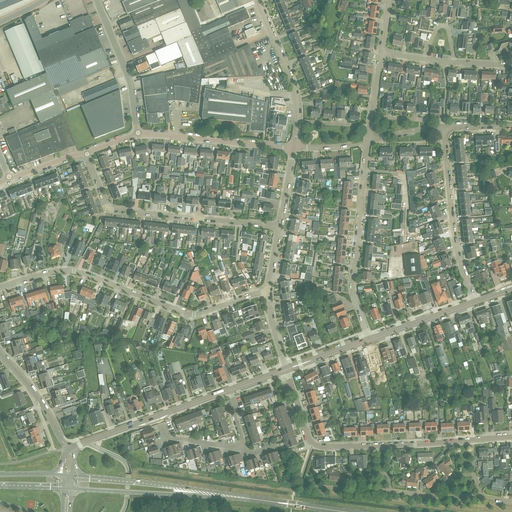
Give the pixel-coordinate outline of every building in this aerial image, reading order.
[(23,0),(0,0),(0,10),(24,0),(23,0)] [(149,5),(162,0),(121,0),(123,2),(128,14),(131,13),(149,5)] [(151,10),(133,17),(135,23),(137,27),(180,9),(176,0),(162,0),(149,5),(151,10)] [(216,0),(222,14),(237,7),(238,5),(236,0),(235,0),(232,2),(231,0),(216,0)] [(290,0),(288,0),(277,5),(279,10),(286,7),(287,7),(289,6),(288,3),(291,1),(290,0)] [(303,0),(304,1),(303,2),(306,8),(307,8),(311,6),(310,3),(313,2),(311,0),(303,0)] [(349,1),(347,0),(344,0),(344,3),(341,2),(339,9),(346,11),(349,1)] [(410,0),(399,0),(398,0),(398,5),(399,5),(398,9),(400,9),(401,10),(402,10),(403,10),(404,9),(405,10),(406,6),(409,7),(410,0)] [(421,19),(425,20),(426,17),(434,18),(436,4),(436,0),(431,0),(432,3),(431,3),(430,7),(430,9),(427,9),(427,11),(422,11),(421,16),(420,15),(420,19),(421,19)] [(149,5),(131,13),(133,17),(151,10),(149,5)] [(447,9),(448,6),(440,5),(439,13),(446,14),(447,9)] [(286,7),(279,10),(281,15),(295,10),(294,8),(290,9),(288,10),(287,7),(286,7)] [(198,51),(232,38),(228,28),(250,19),(246,8),(226,17),(227,18),(205,27),(204,26),(190,32),(198,51)] [(465,18),(466,9),(458,8),(457,17),(465,18)] [(180,9),(137,27),(132,29),(123,33),(133,55),(150,48),(147,40),(161,34),(167,47),(192,36),(180,9)] [(446,14),(446,18),(454,19),(455,10),(447,9),(446,14)] [(295,10),(281,15),(283,21),(291,18),(289,14),(292,13),(292,14),(296,12),(295,10)] [(501,16),(504,17),(511,18),(510,21),(511,21),(511,14),(507,14),(507,12),(502,12),(501,16)] [(76,36),(94,28),(90,17),(85,19),(84,16),(70,22),(76,36)] [(75,36),(71,27),(43,39),(33,17),(25,21),(38,52),(62,42),(75,36)] [(137,27),(135,23),(133,23),(131,18),(119,22),(122,29),(129,26),(129,27),(131,26),(132,29),(137,27)] [(292,20),(291,18),(283,21),(286,26),(299,21),(298,18),(295,20),(295,19),(292,20)] [(320,24),(317,19),(310,22),(312,28),(320,24)] [(425,20),(421,19),(421,22),(419,22),(418,27),(415,27),(414,29),(417,29),(419,30),(428,31),(429,23),(426,23),(426,20),(425,20)] [(6,31),(5,31),(25,79),(43,72),(38,61),(39,61),(24,24),(23,24),(22,21),(5,29),(6,31)] [(299,21),(286,26),(288,32),(295,29),(294,25),(297,24),(300,23),(299,21)] [(468,21),(468,23),(464,22),(462,30),(471,31),(472,23),(472,21),(468,21)] [(47,74),(54,90),(57,98),(60,96),(57,89),(110,67),(109,64),(111,63),(110,60),(108,61),(103,48),(94,28),(76,36),(75,36),(62,42),(38,52),(37,52),(47,74)] [(247,39),(257,35),(254,28),(245,32),(246,36),(244,37),(245,40),(247,39)] [(292,41),(299,38),(297,32),(289,35),(292,41)] [(401,46),(402,38),(397,38),(398,34),(395,33),(394,37),(393,45),(401,46)] [(415,39),(416,35),(408,33),(407,42),(414,43),(415,39)] [(188,68),(192,67),(204,64),(192,37),(177,43),(177,44),(178,44),(183,57),(188,68)] [(237,50),(232,38),(198,51),(204,64),(237,50)] [(299,38),(292,41),(294,46),(301,43),(299,38)] [(467,44),(468,39),(460,38),(459,46),(467,47),(467,44)] [(414,43),(413,48),(421,49),(423,41),(415,39),(414,43)] [(510,49),(511,48),(511,40),(510,41),(499,43),(495,52),(500,55),(504,46),(509,45),(510,49)] [(351,49),(359,50),(360,47),(358,47),(359,46),(354,45),(355,41),(352,41),(351,45),(352,45),(351,49)] [(301,43),(294,46),(296,51),(303,48),(306,47),(310,46),(313,44),(312,42),(305,45),(302,46),(301,43)] [(178,44),(177,44),(146,57),(152,71),(183,57),(178,44)] [(467,47),(466,53),(474,54),(475,45),(467,44),(467,47)] [(237,50),(204,64),(202,79),(209,78),(217,78),(265,76),(262,68),(259,69),(249,45),(237,50)] [(305,54),(303,48),(296,51),(298,57),(305,54)] [(309,63),(318,59),(318,57),(315,58),(311,59),(308,60),(307,57),(300,60),(302,66),(309,63)] [(140,71),(148,68),(144,58),(136,62),(140,71)] [(319,61),(318,59),(309,63),(302,66),(304,71),(311,68),(310,65),(319,61)] [(192,67),(187,102),(199,104),(201,85),(202,79),(204,64),(192,67)] [(396,65),(394,77),(397,78),(398,75),(399,75),(399,72),(402,73),(403,66),(402,66),(403,65),(402,65),(400,65),(399,65),(399,66),(396,65)] [(192,67),(188,68),(164,74),(166,85),(168,102),(176,101),(187,102),(192,67)] [(311,68),(304,71),(306,76),(314,73),(311,68)] [(420,69),(414,68),(413,74),(412,74),(412,75),(413,75),(413,76),(412,76),(412,82),(414,82),(416,75),(419,75),(420,69)] [(358,79),(366,81),(367,73),(360,72),(360,70),(356,70),(355,73),(354,73),(353,80),(357,81),(357,80),(358,81),(358,79)] [(432,70),(431,78),(437,79),(437,82),(439,82),(439,83),(441,84),(440,88),(445,88),(445,86),(444,79),(441,79),(442,76),(439,76),(439,71),(432,70)] [(458,80),(458,85),(461,85),(461,82),(461,80),(461,75),(458,74),(458,75),(456,75),(456,71),(449,71),(449,75),(447,74),(448,82),(453,82),(453,77),(459,77),(458,80)] [(489,79),(489,73),(482,72),(482,79),(481,82),(481,85),(483,85),(485,85),(485,82),(489,82),(489,79)] [(314,73),(306,76),(308,82),(316,79),(314,73)] [(496,73),(489,73),(489,79),(493,79),(493,83),(493,87),(497,86),(497,81),(496,81),(496,80),(496,73)] [(47,74),(7,90),(14,107),(31,100),(40,123),(48,120),(49,119),(63,113),(57,98),(54,90),(47,74)] [(166,85),(164,74),(142,79),(143,88),(166,85)] [(87,103),(120,89),(116,79),(83,93),(87,103)] [(317,82),(316,79),(308,82),(311,87),(318,84),(321,82),(324,81),(324,79),(320,80),(317,82)] [(320,89),(318,84),(311,87),(313,92),(320,89)] [(361,85),(355,84),(354,89),(359,89),(358,94),(366,95),(367,88),(360,87),(361,85)] [(166,85),(143,88),(144,96),(146,96),(147,102),(166,99),(167,102),(168,102),(166,85)] [(505,94),(508,94),(508,97),(511,97),(511,90),(507,90),(508,87),(502,87),(502,90),(505,90),(505,94)] [(251,124),(254,100),(206,89),(202,118),(251,124)] [(406,89),(405,89),(402,89),(402,95),(403,95),(403,98),(399,98),(399,103),(396,103),(395,110),(402,111),(403,101),(406,102),(406,95),(406,89)] [(417,106),(418,97),(418,91),(415,90),(414,100),(411,100),(411,105),(408,104),(407,111),(414,112),(414,108),(417,108),(417,106)] [(120,91),(82,107),(95,139),(125,128),(120,91)] [(469,93),(468,103),(463,103),(462,112),(469,113),(470,103),(472,104),(473,93),(469,93)] [(384,100),(383,109),(390,110),(391,101),(394,101),(394,95),(386,94),(386,98),(384,97),(384,100)] [(418,97),(417,106),(419,106),(419,112),(427,113),(427,107),(423,106),(424,98),(418,97)] [(272,98),(271,107),(276,107),(275,110),(285,113),(286,107),(286,106),(283,99),(272,98)] [(169,112),(168,102),(167,102),(166,99),(147,102),(148,110),(151,110),(152,111),(154,111),(154,113),(157,113),(166,112),(169,112)] [(508,109),(511,109),(511,102),(509,102),(509,103),(508,103),(508,100),(500,99),(500,103),(506,103),(506,105),(508,106),(508,109)] [(254,100),(251,124),(250,130),(264,132),(264,131),(266,113),(267,103),(254,100)] [(440,103),(436,102),(436,101),(432,101),(431,113),(435,114),(439,114),(439,107),(443,108),(444,100),(441,100),(440,103)] [(458,112),(459,105),(459,101),(451,100),(451,105),(450,111),(458,112)] [(322,115),(323,101),(316,101),(316,108),(317,108),(317,111),(312,110),(311,117),(319,118),(320,115),(322,115)] [(332,105),(332,108),(332,112),(324,111),(324,118),(332,119),(332,115),(335,115),(336,106),(335,106),(336,104),(333,103),(333,105),(332,105)] [(493,107),(494,103),(490,103),(490,107),(486,107),(485,114),(493,114),(494,107),(493,107)] [(472,110),(474,110),(473,113),(474,113),(474,115),(476,115),(477,113),(480,114),(481,106),(472,106),(472,110)] [(336,109),(336,114),(338,115),(338,119),(345,120),(345,114),(348,114),(349,107),(345,107),(345,110),(336,109)] [(359,121),(360,114),(356,114),(357,107),(352,107),(352,112),(351,113),(350,120),(359,121)] [(151,110),(148,110),(149,114),(147,114),(148,123),(153,123),(153,124),(161,123),(160,119),(158,119),(157,113),(154,113),(154,111),(152,111),(151,110)] [(271,117),(270,128),(275,128),(275,124),(279,124),(279,125),(286,125),(287,118),(280,117),(280,118),(276,118),(276,116),(277,112),(271,111),(270,117),(271,117)] [(49,119),(48,120),(59,150),(60,150),(61,151),(66,149),(77,145),(63,113),(49,119)] [(48,120),(40,123),(5,138),(18,167),(58,152),(58,151),(59,150),(48,120)] [(498,136),(499,143),(501,143),(501,144),(502,144),(502,146),(507,145),(507,144),(511,144),(511,137),(505,137),(505,136),(498,136)] [(144,161),(141,147),(135,148),(136,155),(139,154),(140,158),(141,158),(141,162),(144,161)] [(392,149),(386,149),(386,160),(386,164),(389,164),(389,160),(395,160),(395,153),(392,153),(392,149)] [(128,164),(125,150),(119,151),(121,158),(124,157),(125,161),(126,165),(128,164)] [(213,151),(207,151),(205,165),(206,165),(208,165),(208,161),(212,159),(211,164),(211,165),(210,170),(213,170),(214,160),(212,158),(213,151)] [(221,175),(222,167),(224,152),(218,152),(217,158),(216,158),(215,163),(220,163),(219,167),(218,174),(221,175)] [(102,164),(118,158),(116,153),(113,154),(114,156),(109,158),(109,157),(107,156),(106,156),(99,158),(102,164)] [(231,160),(231,164),(231,167),(236,168),(235,169),(241,170),(241,164),(243,154),(243,155),(237,154),(236,156),(232,155),(231,160)] [(253,157),(249,157),(249,155),(243,154),(241,164),(242,164),(245,164),(244,167),(245,169),(252,169),(253,162),(253,157)] [(261,156),(257,156),(256,162),(260,163),(260,162),(262,162),(278,164),(279,158),(269,157),(269,159),(260,159),(261,156)] [(118,158),(102,164),(104,170),(111,167),(110,164),(113,163),(113,162),(119,160),(118,158)] [(70,176),(83,171),(81,165),(74,168),(75,171),(69,174),(70,176)] [(165,167),(164,174),(167,175),(171,175),(172,175),(172,173),(168,172),(168,167),(165,167)] [(263,179),(278,182),(279,176),(271,174),(271,175),(270,175),(269,175),(263,174),(264,171),(256,170),(255,170),(255,173),(256,173),(256,174),(263,175),(262,179),(263,179)] [(494,170),(488,172),(488,174),(489,178),(490,179),(497,178),(494,170)] [(85,176),(83,171),(70,176),(70,178),(77,175),(78,179),(85,176)] [(429,181),(437,178),(435,172),(427,175),(429,181)] [(57,174),(51,176),(54,184),(59,182),(57,174)] [(113,177),(107,179),(109,185),(115,182),(114,179),(122,177),(121,174),(117,175),(113,177)] [(374,175),(373,182),(380,183),(382,183),(382,184),(382,183),(387,184),(387,181),(382,181),(383,180),(380,179),(380,176),(374,175)] [(54,184),(51,176),(46,178),(48,186),(54,184)] [(85,176),(78,179),(79,182),(73,185),(74,187),(78,185),(80,185),(87,182),(85,176)] [(182,176),(179,176),(179,180),(183,180),(182,184),(186,184),(187,177),(182,176)] [(46,178),(40,180),(43,188),(48,186),(46,178)] [(437,178),(429,181),(420,184),(421,186),(423,185),(427,184),(427,185),(430,184),(431,186),(439,184),(437,178)] [(278,182),(263,179),(263,183),(266,184),(265,186),(269,186),(277,188),(278,182)] [(43,188),(40,180),(35,182),(38,190),(43,188)] [(89,188),(87,182),(80,185),(82,190),(89,188)] [(31,184),(25,186),(32,203),(32,204),(34,203),(33,199),(31,195),(30,193),(33,191),(31,184)] [(25,186),(20,188),(23,195),(26,194),(27,197),(28,201),(30,204),(32,203),(25,186)] [(126,189),(127,189),(126,187),(122,188),(118,189),(117,186),(110,188),(113,194),(126,189)] [(23,195),(20,188),(14,190),(20,204),(22,203),(20,196),(23,195)] [(258,192),(262,192),(261,198),(275,200),(275,197),(276,197),(277,195),(276,194),(267,192),(267,189),(262,188),(259,188),(258,192)] [(126,189),(113,194),(115,200),(121,198),(120,195),(124,193),(123,193),(127,191),(126,189)] [(210,189),(210,196),(209,200),(209,206),(215,207),(215,200),(212,200),(213,194),(218,195),(218,189),(210,189)] [(430,197),(438,195),(436,189),(428,191),(429,194),(427,195),(427,196),(423,197),(424,200),(428,198),(428,199),(429,198),(429,197),(430,197)] [(20,204),(14,190),(9,192),(12,199),(15,198),(18,204),(20,204)] [(79,202),(92,197),(90,191),(84,194),(85,197),(79,200),(79,202)] [(440,200),(438,195),(430,197),(429,197),(429,198),(428,199),(428,198),(424,200),(425,201),(427,201),(427,202),(431,200),(432,203),(440,200)] [(92,197),(79,202),(80,204),(87,202),(88,205),(94,203),(92,197)] [(243,210),(244,203),(241,203),(241,199),(240,199),(240,198),(234,197),(233,205),(237,206),(237,209),(243,210)] [(259,201),(252,199),(250,209),(257,210),(259,201)] [(378,202),(371,201),(370,208),(380,210),(384,210),(384,206),(377,205),(378,202)] [(94,203),(88,205),(89,208),(83,211),(84,213),(90,211),(97,208),(94,203)] [(274,211),(273,210),(274,206),(264,204),(263,205),(260,204),(260,208),(264,209),(263,211),(269,213),(273,214),(274,211)] [(432,214),(440,211),(438,205),(430,208),(431,211),(428,212),(429,213),(425,214),(425,216),(430,215),(431,215),(431,214),(432,214)] [(99,214),(97,208),(90,211),(84,213),(84,215),(91,213),(92,216),(99,214)] [(380,210),(370,208),(370,216),(380,217),(381,217),(381,218),(392,220),(393,217),(380,216),(380,210)] [(430,215),(425,216),(426,219),(433,216),(434,220),(442,217),(440,211),(432,214),(431,214),(431,215),(430,215)] [(316,213),(315,217),(312,216),(312,217),(307,216),(307,219),(318,221),(319,217),(320,214),(316,213)] [(290,225),(305,228),(306,225),(302,225),(303,224),(300,223),(300,221),(291,219),(290,225)] [(369,220),(368,227),(375,228),(378,228),(378,229),(388,230),(389,226),(378,225),(378,221),(369,220)] [(434,231),(442,228),(440,222),(432,225),(433,228),(426,231),(427,232),(427,233),(431,232),(433,231),(432,231),(433,231),(434,231)] [(151,231),(151,224),(145,223),(145,230),(147,230),(147,233),(148,233),(148,237),(146,240),(142,240),(142,245),(149,246),(149,243),(150,233),(151,231)] [(97,238),(99,235),(103,226),(100,224),(95,234),(96,234),(95,236),(97,238)] [(444,234),(442,228),(434,231),(433,231),(432,231),(433,231),(431,232),(427,233),(428,236),(434,233),(436,237),(444,234)] [(215,230),(208,230),(207,244),(209,245),(210,241),(211,237),(214,238),(215,230)] [(319,230),(317,230),(316,235),(312,235),(312,233),(307,232),(306,237),(307,237),(312,238),(317,239),(318,236),(319,230)] [(235,232),(229,232),(228,239),(227,248),(229,248),(230,242),(231,243),(231,239),(234,240),(235,232)] [(259,241),(267,242),(268,236),(264,235),(264,234),(261,233),(260,235),(257,234),(257,236),(252,235),(252,239),(254,240),(259,241)] [(65,234),(64,236),(62,235),(59,243),(65,245),(68,238),(69,236),(65,234)] [(381,239),(382,236),(376,235),(374,235),(368,234),(367,242),(373,243),(376,243),(376,245),(381,245),(381,239)] [(177,248),(178,236),(175,236),(175,240),(173,242),(170,241),(169,247),(177,248)] [(312,238),(307,237),(306,239),(311,240),(311,242),(311,245),(316,246),(316,243),(317,243),(317,239),(312,238)] [(436,247),(444,244),(442,238),(434,241),(435,244),(432,245),(433,246),(429,247),(430,249),(434,248),(435,248),(435,247),(436,247)] [(267,242),(254,240),(254,242),(259,243),(258,247),(266,248),(267,242)] [(492,240),(487,241),(483,242),(483,244),(487,244),(488,248),(490,248),(491,253),(497,251),(496,247),(495,247),(493,242),(492,240)] [(74,248),(72,255),(74,256),(73,257),(77,259),(77,257),(78,257),(81,251),(82,251),(85,244),(83,244),(83,243),(78,241),(75,248),(74,248)] [(296,243),(287,241),(286,247),(295,249),(298,249),(298,246),(302,247),(302,244),(299,244),(299,243),(296,243)] [(38,245),(35,244),(33,249),(32,255),(35,256),(37,263),(38,262),(39,263),(42,262),(42,261),(44,261),(42,256),(44,255),(42,249),(39,249),(38,245)] [(430,249),(425,251),(426,255),(431,253),(431,252),(433,251),(434,252),(436,251),(436,250),(437,250),(438,253),(446,250),(447,249),(446,247),(445,247),(444,244),(436,247),(435,247),(435,248),(434,248),(430,249)] [(467,254),(476,252),(475,249),(478,248),(477,244),(473,245),(473,247),(466,249),(467,254)] [(51,258),(60,255),(58,245),(48,248),(51,258)] [(366,253),(383,255),(384,255),(384,253),(375,252),(376,247),(367,246),(366,253)] [(91,262),(94,253),(90,251),(91,248),(88,247),(83,257),(86,258),(85,260),(91,262)] [(105,252),(104,256),(101,255),(98,254),(94,264),(103,267),(106,260),(109,261),(113,249),(107,247),(107,248),(105,252)] [(152,251),(153,248),(146,247),(146,248),(145,248),(142,256),(146,258),(149,252),(151,253),(152,251)] [(27,255),(27,257),(23,258),(26,266),(29,265),(29,266),(31,265),(31,264),(32,264),(31,260),(33,259),(32,256),(32,255),(33,249),(30,248),(28,254),(28,255),(27,255)] [(441,263),(449,260),(447,254),(439,257),(440,260),(432,263),(433,266),(439,264),(440,263),(441,262),(441,263)] [(21,255),(15,255),(15,258),(14,258),(14,261),(11,261),(12,270),(19,270),(18,263),(21,263),(21,260),(20,258),(21,255)] [(117,273),(119,267),(122,268),(123,264),(126,257),(120,255),(118,262),(112,259),(108,269),(117,273)] [(406,277),(422,276),(422,275),(421,270),(420,255),(404,256),(406,277)] [(490,260),(491,264),(495,273),(498,272),(500,278),(507,275),(507,274),(509,274),(508,271),(509,270),(509,269),(508,265),(508,266),(507,264),(503,265),(504,266),(501,267),(498,261),(497,257),(490,260)] [(439,264),(433,266),(434,268),(440,266),(442,265),(443,269),(451,266),(449,260),(441,263),(441,262),(440,263),(439,264)] [(134,272),(137,265),(130,263),(129,267),(125,266),(122,274),(128,277),(131,271),(134,272)] [(168,266),(168,265),(161,263),(159,268),(166,271),(168,266)] [(234,277),(235,281),(232,282),(234,289),(246,284),(244,277),(240,279),(237,272),(235,265),(233,266),(233,267),(231,267),(233,273),(235,277),(234,277)] [(142,273),(143,270),(142,269),(141,271),(138,270),(134,279),(140,282),(143,274),(142,273)] [(143,269),(143,270),(142,273),(143,274),(140,282),(146,284),(149,276),(144,274),(145,270),(143,269)] [(253,276),(256,277),(255,280),(260,281),(260,278),(262,272),(254,270),(245,269),(248,273),(250,272),(251,272),(253,272),(253,276)] [(482,286),(490,283),(486,273),(483,274),(482,270),(475,272),(478,279),(480,279),(482,286)] [(375,278),(375,274),(371,274),(371,273),(364,272),(363,281),(370,281),(371,277),(375,278)] [(438,304),(447,300),(447,299),(451,298),(445,281),(446,281),(447,281),(444,273),(439,275),(441,280),(437,281),(437,283),(431,285),(438,304)] [(149,274),(149,276),(146,284),(152,286),(155,278),(156,278),(156,277),(157,275),(155,274),(154,276),(149,274)] [(226,275),(219,277),(224,292),(226,291),(227,293),(230,292),(230,290),(228,283),(229,283),(226,275)] [(161,279),(156,277),(156,278),(155,278),(152,286),(158,288),(161,279)] [(204,282),(204,283),(206,287),(207,291),(209,290),(212,297),(220,294),(217,286),(213,288),(210,280),(209,277),(203,279),(204,282)] [(457,285),(456,285),(454,280),(447,283),(452,294),(451,292),(454,291),(457,297),(464,295),(461,287),(458,288),(457,285)] [(164,286),(162,290),(169,293),(172,287),(173,284),(171,283),(169,282),(168,282),(166,281),(165,284),(164,286)] [(388,282),(381,283),(381,284),(376,285),(378,292),(381,291),(380,289),(384,289),(384,290),(389,289),(388,282)] [(172,287),(169,293),(176,296),(179,289),(178,289),(175,288),(176,286),(175,285),(173,284),(172,287)] [(187,301),(187,300),(190,293),(192,293),(194,288),(188,285),(185,290),(182,298),(184,299),(184,300),(187,301)] [(65,293),(63,286),(57,287),(58,295),(59,299),(62,299),(65,298),(66,298),(65,293)] [(79,296),(78,298),(81,300),(81,299),(84,301),(86,297),(89,289),(83,287),(82,291),(81,291),(79,296)] [(205,292),(204,292),(203,288),(199,289),(200,290),(195,292),(197,295),(198,295),(200,301),(207,298),(205,292)] [(95,292),(89,289),(86,297),(90,298),(88,302),(91,304),(94,296),(93,296),(95,292)] [(45,290),(38,291),(41,299),(44,298),(46,302),(48,301),(47,297),(45,290)] [(35,301),(36,305),(36,306),(39,305),(39,303),(38,300),(41,299),(38,291),(33,293),(35,301)] [(297,292),(290,293),(282,294),(283,301),(291,299),(291,297),(297,296),(297,292)] [(423,305),(432,301),(429,294),(429,292),(420,295),(423,305)] [(35,301),(33,293),(26,295),(28,302),(29,307),(32,306),(31,302),(35,301)] [(106,307),(110,298),(100,294),(97,303),(106,307)] [(420,306),(417,295),(408,298),(412,309),(420,306)] [(401,300),(402,299),(401,296),(396,298),(397,301),(395,302),(397,309),(404,307),(401,300)] [(22,297),(15,298),(18,306),(21,305),(23,309),(26,308),(24,304),(22,297)] [(18,306),(15,298),(9,300),(11,308),(12,312),(15,311),(14,307),(18,306)] [(119,310),(122,302),(116,300),(113,308),(111,312),(114,313),(116,309),(119,310)] [(386,316),(392,315),(390,308),(392,307),(390,300),(387,300),(388,304),(388,305),(385,306),(384,304),(380,305),(382,312),(384,311),(386,316)] [(127,304),(122,302),(119,310),(122,312),(120,316),(123,317),(125,312),(124,312),(127,304)] [(335,315),(337,315),(339,321),(340,321),(343,330),(350,327),(347,318),(346,315),(345,312),(344,308),(342,302),(332,305),(335,315)] [(92,314),(93,310),(95,305),(92,304),(90,308),(89,308),(87,312),(92,314)] [(373,308),(373,309),(370,311),(371,314),(373,318),(374,318),(375,321),(380,319),(379,315),(380,315),(377,307),(376,304),(372,305),(373,308)] [(501,319),(500,315),(502,314),(500,305),(491,308),(494,316),(496,320),(501,319)] [(249,315),(258,312),(256,306),(243,309),(244,312),(248,311),(249,315)] [(140,317),(142,311),(136,308),(133,315),(137,316),(140,317)] [(483,318),(489,316),(487,309),(481,311),(483,318)] [(483,318),(481,311),(475,313),(477,320),(483,318)] [(155,323),(156,320),(151,319),(153,315),(146,312),(143,319),(150,321),(148,326),(153,328),(155,323)] [(258,312),(249,315),(249,317),(246,318),(246,321),(260,317),(258,312)] [(294,316),(285,317),(285,323),(289,322),(290,326),(295,324),(297,323),(297,321),(297,315),(294,316)] [(473,328),(471,322),(472,322),(469,315),(463,317),(466,324),(466,326),(467,329),(468,330),(473,328)] [(235,319),(234,318),(230,320),(228,316),(224,318),(226,325),(230,323),(231,327),(237,325),(235,319)] [(157,324),(155,323),(153,328),(152,329),(158,331),(159,329),(161,330),(162,326),(165,320),(160,317),(157,324)] [(467,329),(463,317),(458,319),(460,326),(464,325),(465,326),(464,327),(465,330),(467,329)] [(12,318),(5,320),(0,321),(0,331),(0,332),(8,330),(10,330),(9,326),(12,325),(11,322),(13,322),(12,318)] [(220,333),(226,331),(224,325),(221,326),(219,319),(212,322),(216,331),(219,330),(220,333)] [(496,328),(503,350),(503,351),(509,349),(506,340),(507,339),(502,326),(504,326),(502,320),(496,322),(498,327),(496,328)] [(176,339),(170,336),(172,331),(173,331),(176,324),(169,321),(169,322),(168,322),(167,324),(168,325),(164,334),(171,337),(167,347),(172,348),(176,339)] [(303,326),(303,327),(305,332),(308,331),(309,334),(311,341),(319,338),(316,331),(313,332),(311,326),(307,327),(306,326),(305,323),(304,321),(301,322),(302,324),(303,326)] [(460,334),(459,331),(455,332),(451,321),(444,324),(449,336),(448,337),(449,339),(450,339),(454,338),(456,339),(458,344),(463,343),(460,334)] [(258,332),(264,330),(262,322),(255,324),(255,325),(252,327),(252,328),(250,329),(251,332),(243,335),(245,339),(255,336),(253,330),(257,329),(258,332)] [(295,324),(290,326),(286,327),(291,340),(295,339),(297,346),(306,343),(302,334),(298,335),(295,324)] [(330,335),(337,332),(334,324),(331,325),(331,326),(327,328),(330,335)] [(433,328),(436,336),(435,336),(436,340),(444,338),(440,326),(433,328)] [(189,329),(183,327),(182,330),(180,329),(174,343),(178,345),(181,338),(182,339),(183,335),(186,336),(186,337),(189,339),(192,333),(188,332),(189,329)] [(205,327),(201,329),(201,328),(198,329),(199,330),(198,330),(200,335),(198,336),(200,342),(207,339),(206,336),(207,336),(206,333),(205,327)] [(8,330),(0,332),(2,339),(6,338),(7,341),(13,339),(14,339),(14,338),(22,336),(21,333),(13,335),(12,332),(9,333),(8,330)] [(429,342),(431,341),(429,337),(428,338),(426,333),(425,333),(425,332),(420,334),(420,335),(419,335),(422,344),(426,343),(428,348),(431,347),(429,342)] [(14,339),(13,339),(14,342),(12,342),(14,349),(26,345),(24,339),(27,338),(26,335),(22,336),(14,338),(14,339)] [(210,344),(217,341),(215,335),(208,338),(210,344)] [(259,344),(267,341),(265,336),(257,339),(256,336),(249,338),(251,344),(258,341),(259,344)] [(413,337),(407,340),(410,348),(413,354),(419,352),(417,345),(416,345),(413,337)] [(406,355),(405,353),(402,344),(401,345),(400,340),(397,341),(396,340),(394,341),(394,342),(393,342),(396,351),(399,350),(402,357),(406,355)] [(102,341),(94,343),(95,351),(101,350),(101,347),(103,346),(102,341)] [(26,345),(14,349),(16,356),(25,353),(26,356),(28,355),(37,352),(36,349),(28,352),(26,345)] [(258,352),(261,359),(264,358),(265,361),(273,358),(271,351),(266,353),(265,350),(266,349),(264,345),(257,348),(259,352),(258,352)] [(503,351),(503,350),(500,345),(497,347),(500,352),(502,360),(501,360),(502,362),(506,361),(503,351)] [(384,349),(381,350),(385,360),(389,359),(390,363),(396,361),(393,351),(390,352),(388,347),(388,348),(387,347),(385,348),(384,349)] [(37,352),(28,355),(29,358),(26,359),(28,366),(39,362),(39,363),(44,361),(43,361),(40,362),(39,358),(38,359),(37,356),(44,354),(43,350),(37,352)] [(261,359),(258,352),(253,354),(254,357),(249,359),(251,366),(259,363),(258,360),(261,359)] [(372,363),(368,364),(371,371),(377,369),(375,364),(379,363),(376,353),(369,355),(372,363)] [(439,358),(442,367),(447,365),(444,356),(439,358)] [(347,373),(348,375),(354,373),(351,367),(352,367),(351,366),(352,366),(349,358),(342,361),(345,368),(347,373)] [(363,360),(363,359),(361,360),(361,358),(355,360),(357,367),(356,367),(358,372),(359,372),(364,371),(365,373),(370,372),(366,361),(366,359),(363,360)] [(434,368),(431,358),(424,360),(428,370),(434,368)] [(40,367),(39,363),(39,362),(28,366),(30,372),(39,369),(40,372),(42,372),(46,370),(45,365),(40,367)] [(334,376),(339,375),(339,377),(343,375),(342,371),(341,371),(338,363),(336,364),(335,363),(332,365),(331,366),(334,373),(333,373),(334,376)] [(245,365),(238,367),(241,374),(247,372),(245,365)] [(218,367),(214,369),(218,382),(227,379),(225,374),(226,373),(225,371),(220,372),(219,369),(221,368),(221,366),(218,367)] [(320,369),(323,378),(325,384),(326,384),(327,383),(331,382),(328,376),(331,375),(328,366),(320,369)] [(241,374),(238,367),(235,368),(235,367),(231,368),(231,370),(234,377),(241,374)] [(46,370),(42,372),(43,375),(40,376),(42,382),(53,379),(51,373),(55,371),(54,368),(46,371),(46,370)] [(315,371),(310,374),(314,381),(317,380),(319,383),(321,382),(315,371)] [(170,386),(168,387),(168,389),(165,390),(162,384),(160,385),(165,400),(174,397),(172,390),(176,389),(170,372),(166,374),(170,386)] [(501,377),(500,372),(492,374),(494,380),(501,377)] [(183,385),(180,386),(178,380),(183,378),(181,373),(173,376),(175,381),(174,381),(179,396),(185,394),(183,385)] [(206,386),(214,384),(212,375),(206,377),(205,373),(202,374),(206,386)] [(3,390),(11,387),(6,374),(0,376),(0,382),(0,383),(1,385),(1,384),(3,390)] [(314,381),(310,374),(304,378),(308,384),(306,384),(304,386),(305,389),(307,392),(314,389),(312,385),(311,386),(310,384),(314,381)] [(191,387),(194,387),(195,390),(201,388),(200,387),(203,386),(202,381),(200,376),(194,378),(195,380),(192,381),(192,382),(190,383),(191,387)] [(158,384),(156,377),(150,379),(153,386),(158,384)] [(506,380),(506,377),(502,378),(503,380),(502,380),(502,381),(496,382),(497,386),(504,386),(504,382),(505,382),(505,380),(506,380)] [(52,387),(55,386),(53,379),(42,382),(44,389),(52,387)] [(60,391),(63,390),(67,388),(66,385),(59,388),(59,390),(52,393),(54,400),(62,397),(60,391)] [(151,390),(155,401),(157,401),(158,403),(162,402),(159,392),(155,393),(154,389),(151,390)] [(271,389),(266,391),(268,399),(271,398),(273,402),(275,402),(271,389)] [(309,399),(316,397),(315,393),(319,392),(318,389),(307,393),(309,399)] [(2,398),(7,396),(14,394),(13,390),(1,394),(1,395),(1,397),(2,397),(2,398)] [(156,402),(155,401),(151,390),(145,392),(149,404),(156,402)] [(266,391),(260,393),(264,405),(267,404),(265,400),(268,399),(266,391)] [(19,407),(26,404),(21,392),(14,395),(19,407)] [(264,405),(260,393),(255,395),(257,403),(260,402),(262,406),(264,405)] [(255,395),(249,396),(253,409),(254,412),(257,411),(254,404),(257,403),(255,395)] [(371,397),(372,400),(368,402),(370,409),(380,405),(377,395),(371,397)] [(67,402),(65,396),(62,397),(54,400),(56,406),(59,405),(64,403),(65,406),(75,403),(74,400),(67,402)] [(253,409),(249,396),(244,398),(246,406),(250,405),(251,409),(253,409)] [(134,412),(137,410),(141,409),(140,407),(143,406),(141,401),(138,403),(137,400),(131,402),(129,398),(132,397),(131,397),(126,398),(129,406),(129,405),(132,404),(134,412)] [(317,401),(316,397),(309,399),(311,405),(318,403),(318,404),(321,403),(320,400),(317,401)] [(354,401),(356,408),(357,411),(365,411),(369,409),(367,402),(363,404),(361,399),(354,401)] [(494,409),(494,412),(493,412),(494,416),(495,423),(503,423),(503,416),(503,415),(503,411),(498,411),(497,409),(496,409),(495,399),(489,399),(490,409),(494,409)] [(114,410),(115,410),(111,400),(108,401),(108,402),(105,403),(110,416),(116,414),(114,410)] [(277,415),(289,411),(287,411),(285,405),(284,406),(283,403),(277,405),(278,408),(274,409),(277,415)] [(118,409),(115,410),(114,410),(116,414),(117,417),(123,415),(121,408),(119,404),(117,405),(118,409)] [(213,417),(226,413),(226,412),(224,413),(222,407),(220,408),(219,405),(216,406),(217,409),(211,411),(213,417)] [(311,416),(319,413),(318,409),(322,408),(321,406),(309,409),(311,416)] [(485,423),(484,421),(488,421),(488,415),(487,407),(480,407),(480,413),(476,413),(477,419),(476,422),(477,422),(477,424),(485,423)] [(194,411),(198,424),(205,421),(202,414),(206,412),(205,409),(201,411),(195,413),(195,411),(194,411)] [(22,416),(24,416),(25,421),(23,421),(24,426),(36,422),(35,420),(34,420),(33,417),(34,416),(32,413),(28,414),(27,410),(21,412),(22,416)] [(94,426),(104,422),(100,410),(90,414),(94,426)] [(194,414),(188,416),(192,426),(198,424),(194,411),(193,411),(194,414)] [(290,412),(289,411),(277,415),(279,422),(289,419),(287,413),(290,412)] [(226,413),(213,417),(215,424),(226,420),(224,415),(226,414),(226,413)] [(246,423),(254,420),(253,417),(258,415),(257,413),(244,417),(246,423)] [(320,417),(319,413),(311,416),(313,422),(320,419),(321,420),(324,419),(323,416),(320,417)] [(78,423),(76,415),(64,420),(65,424),(66,428),(78,423)] [(185,428),(181,416),(180,416),(181,418),(175,420),(175,422),(173,423),(174,426),(177,425),(179,431),(185,428)] [(182,416),(181,416),(185,428),(192,426),(188,416),(182,418),(182,416)] [(291,424),(289,419),(279,422),(281,429),(294,425),(293,424),(291,424)] [(228,426),(226,420),(215,424),(218,431),(230,426),(228,426)] [(255,423),(254,420),(246,423),(248,428),(261,424),(260,422),(255,423)] [(431,431),(431,423),(426,423),(426,420),(423,420),(423,425),(425,425),(425,431),(431,431)] [(316,431),(324,429),(323,425),(327,424),(326,421),(314,425),(316,431)] [(261,424),(248,428),(249,434),(258,431),(257,428),(261,426),(261,424)] [(294,425),(281,429),(283,435),(294,432),(292,426),(294,425)] [(230,426),(218,431),(219,436),(213,438),(214,441),(220,438),(220,437),(225,435),(226,438),(230,437),(229,434),(230,434),(228,428),(231,427),(230,426)] [(143,433),(145,438),(154,435),(152,430),(151,427),(148,428),(146,429),(140,430),(141,433),(143,433)] [(35,443),(41,441),(37,428),(30,431),(35,443)] [(324,429),(316,431),(318,437),(325,435),(326,437),(331,435),(330,432),(328,433),(328,432),(325,432),(324,429)] [(259,434),(258,431),(249,434),(251,439),(264,435),(263,433),(259,434)] [(27,438),(25,432),(18,434),(20,440),(27,438)] [(295,438),(294,432),(283,435),(285,442),(298,438),(298,437),(295,438)] [(156,441),(154,435),(145,438),(146,443),(143,444),(140,445),(141,449),(145,448),(151,446),(157,444),(156,441)] [(264,435),(251,439),(253,445),(261,442),(260,439),(265,437),(264,435)] [(298,438),(285,442),(287,449),(291,447),(292,450),(298,448),(297,446),(298,445),(296,439),(298,438)] [(172,446),(175,455),(176,458),(177,458),(177,459),(181,457),(181,456),(184,455),(182,448),(180,443),(177,444),(172,446)] [(152,449),(151,446),(145,448),(146,452),(149,451),(150,456),(159,453),(157,447),(152,449)] [(166,448),(163,449),(165,454),(167,460),(170,459),(169,457),(175,455),(172,446),(166,448)] [(506,454),(509,454),(508,447),(501,448),(501,452),(500,452),(501,460),(506,459),(506,454)] [(205,462),(204,458),(202,452),(199,453),(198,448),(192,450),(195,459),(200,457),(201,459),(202,462),(203,463),(205,462)] [(497,448),(491,449),(488,449),(480,450),(480,457),(484,456),(484,460),(488,460),(488,453),(491,453),(491,452),(494,452),(494,455),(498,455),(497,448)] [(195,459),(192,450),(186,452),(188,457),(185,458),(187,464),(190,463),(189,461),(195,459)] [(225,466),(224,463),(222,456),(220,451),(217,452),(212,453),(215,462),(219,461),(220,467),(225,466)] [(279,451),(276,452),(271,454),(274,463),(279,461),(280,463),(283,462),(281,458),(281,456),(279,451)] [(215,462),(212,453),(206,455),(208,460),(205,461),(207,467),(210,466),(209,464),(215,462)] [(425,462),(433,461),(433,454),(425,454),(425,453),(418,454),(418,461),(425,461),(425,462)] [(437,463),(439,461),(444,456),(441,453),(436,458),(434,460),(437,463)] [(244,466),(242,459),(240,454),(237,455),(232,457),(235,466),(239,464),(240,467),(244,466)] [(274,463),(271,454),(265,456),(262,457),(264,462),(266,468),(269,467),(268,465),(274,463)] [(402,468),(409,467),(408,454),(400,455),(400,456),(396,456),(396,459),(402,459),(402,468)] [(357,465),(359,465),(359,469),(366,468),(366,460),(367,460),(367,456),(360,456),(357,456),(357,455),(349,456),(350,463),(357,463),(357,465)] [(235,466),(232,457),(226,458),(228,463),(225,464),(227,471),(231,470),(230,467),(235,466)] [(331,465),(335,464),(335,457),(319,458),(319,459),(314,459),(315,470),(324,470),(324,463),(331,463),(331,465)] [(257,458),(252,460),(255,469),(259,468),(260,471),(264,469),(262,462),(259,463),(257,458)] [(255,469),(252,460),(246,462),(248,467),(245,468),(247,476),(250,475),(249,471),(255,469)] [(448,466),(451,464),(448,460),(445,462),(438,467),(439,469),(440,468),(442,472),(443,471),(446,476),(452,472),(448,466)] [(488,469),(493,469),(493,461),(478,462),(478,466),(483,466),(484,476),(488,476),(488,469)] [(340,467),(347,474),(346,476),(350,481),(354,477),(349,472),(342,464),(340,467)] [(422,468),(422,472),(421,477),(427,477),(427,474),(426,474),(426,470),(431,471),(431,468),(426,467),(426,468),(422,468)] [(326,476),(330,477),(329,480),(339,481),(339,482),(344,483),(345,477),(343,477),(343,476),(341,475),(341,474),(337,473),(337,471),(335,471),(333,468),(326,471),(326,476)] [(422,472),(422,468),(419,468),(416,470),(415,473),(414,473),(413,476),(411,476),(411,479),(408,479),(408,478),(403,478),(402,479),(402,484),(406,485),(406,486),(417,487),(418,474),(418,473),(419,472),(422,472)] [(433,479),(437,477),(435,473),(424,481),(425,482),(424,482),(428,488),(433,485),(436,483),(433,479)] [(488,479),(487,480),(488,480),(483,484),(484,487),(488,484),(493,485),(492,490),(502,492),(504,481),(497,479),(496,481),(492,481),(494,479),(492,476),(488,479)]
